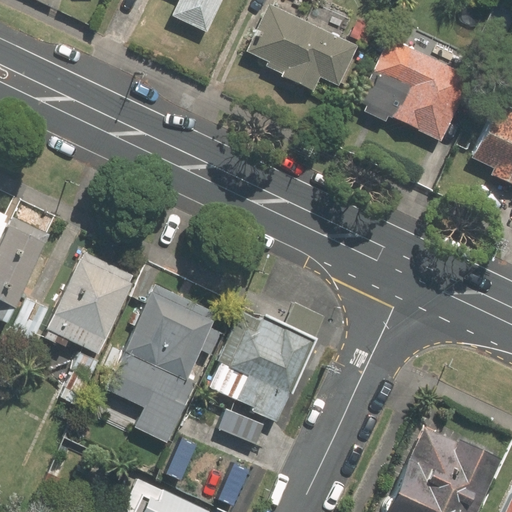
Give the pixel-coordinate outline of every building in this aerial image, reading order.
[(176,0),(170,15),(206,31),(219,0),(176,0)] [(337,83),(356,43),(269,1),(246,49),(281,65),(278,71),(313,87),(319,74),(337,83)] [(376,27),(357,17),(347,37),(366,47),(376,27)] [(358,100),(440,139),(470,75),(388,37),(358,100)] [(511,113),(497,106),(473,158),(490,166),(488,171),(511,182),(511,113)] [(49,233),(11,216),(0,240),(0,321),(7,325),(49,233)] [(46,328),(97,352),(133,272),(82,249),(46,328)] [(198,347),(212,354),(224,329),(209,322),(212,316),(148,287),(102,386),(143,405),(134,425),(168,440),(196,379),(186,374),(198,347)] [(28,333),(42,303),(26,295),(12,325),(28,333)] [(208,388),(274,418),(309,339),(244,309),(208,388)] [(78,352),(57,396),(74,404),(94,359),(78,352)] [(263,424),(223,406),(215,425),(254,443),(263,424)] [(380,511),(475,511),(500,460),(421,424),(380,511)] [(211,511),(135,477),(118,511),(211,511)] [(511,511),(511,487),(499,511),(511,511)]
